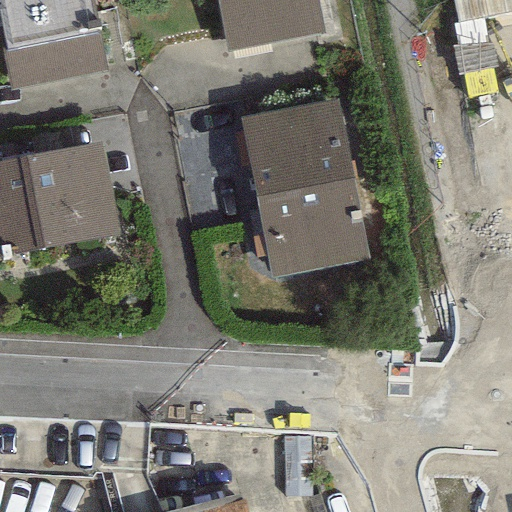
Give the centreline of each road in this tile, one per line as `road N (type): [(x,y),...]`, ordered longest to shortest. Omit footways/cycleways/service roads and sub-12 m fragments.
road 1 (unknown): [(199,393),(148,110),(156,81),(183,65),(293,51)]
road 2 (residential): [(480,413),(399,0)]
road 3 (tertiary): [(0,382),(368,402)]
